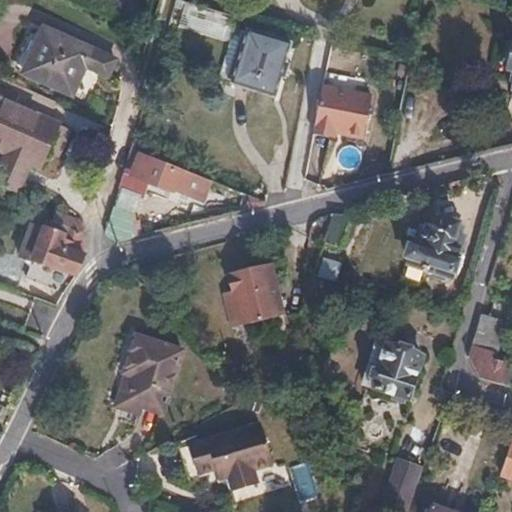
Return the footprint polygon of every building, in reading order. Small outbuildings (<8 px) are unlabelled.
[(104,52),(45,26),(25,72),(72,92),(86,65),(96,69),(104,52)] [(287,42),(246,30),(231,83),(272,94),(287,42)] [(374,83),(326,74),(317,116),(366,126),(374,83)] [(73,129),(0,97),(0,152),(2,153),(0,157),(0,187),(18,196),(32,167),(39,170),(46,154),(60,159),(73,129)] [(201,199),(209,178),(187,170),(186,173),(144,157),(136,177),(170,191),(171,187),(201,199)] [(453,236),(456,225),(444,221),(441,232),(427,227),(421,245),(414,242),(408,265),(449,279),(463,239),(453,236)] [(76,273),(76,275),(80,277),(87,257),(64,247),(68,237),(49,229),(36,261),(55,269),(57,266),(76,273)] [(317,277),(336,283),(341,264),(323,258),(317,277)] [(274,317),(262,266),(218,277),(223,298),(215,300),(223,329),(274,317)] [(372,389),(385,346),(375,343),(362,385),(372,389)] [(385,346),(372,389),(406,400),(421,358),(385,346)] [(137,413),(173,419),(185,354),(137,347),(131,385),(141,387),(137,413)] [(254,469),(272,464),(260,424),(190,445),(199,473),(216,468),(220,480),(230,476),(233,489),(257,482),(254,469)] [(511,442),(510,442),(498,476),(511,480),(511,442)] [(395,511),(404,511),(420,471),(397,461),(380,506),(395,511)]
